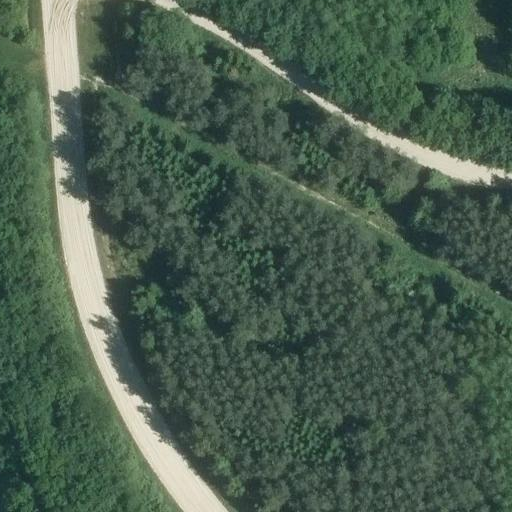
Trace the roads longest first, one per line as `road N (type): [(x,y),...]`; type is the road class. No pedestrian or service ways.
road 1 (track): [(206,511),(165,465),(84,296),(57,0)]
road 2 (track): [(511,176),(429,155),(378,130),(261,47),(170,0)]
